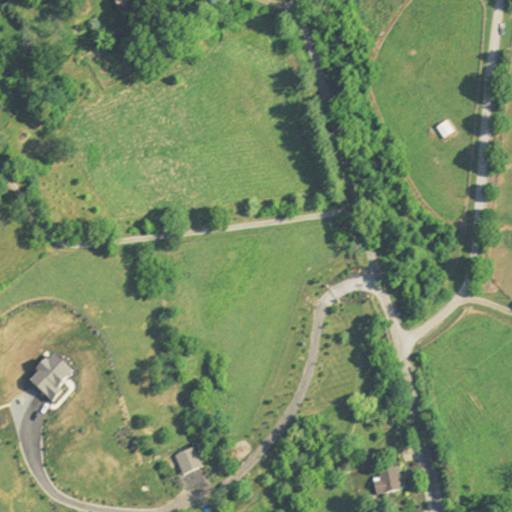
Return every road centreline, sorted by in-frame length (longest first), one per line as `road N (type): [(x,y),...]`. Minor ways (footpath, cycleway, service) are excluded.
road 1 (residential): [(435,511),(305,32)]
road 2 (residential): [(392,342),(444,311),(467,263),(504,0)]
